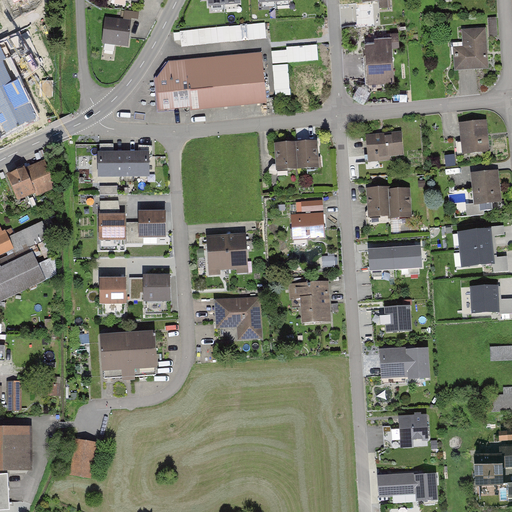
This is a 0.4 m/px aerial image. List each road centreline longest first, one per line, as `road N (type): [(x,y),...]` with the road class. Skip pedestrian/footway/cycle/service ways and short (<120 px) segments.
road 1 (residential): [(368,511),(341,120)]
road 2 (residential): [(172,133),(187,366),(170,398),(84,421)]
road 3 (residential): [(511,96),(341,120)]
road 4 (residential): [(341,120),(172,133)]
road 5 (tertiary): [(94,116),(123,89),(177,0)]
road 6 (residential): [(341,120),(333,0)]
